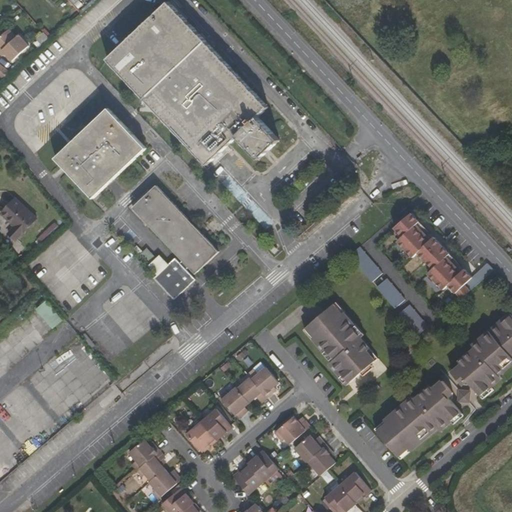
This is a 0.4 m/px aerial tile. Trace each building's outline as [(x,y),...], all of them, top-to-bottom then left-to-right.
[(79,8),(83,5),(78,0),(74,4),(79,8)] [(268,108),(168,2),(125,43),(118,50),(108,59),(208,166),(228,147),(238,137),(259,160),(280,140),(258,117),(268,108)] [(9,30),(3,35),(11,43),(16,38),(9,30)] [(36,39),(42,45),(49,38),(44,32),(36,39)] [(0,47),(6,54),(13,62),(29,47),(19,36),(11,43),(3,35),(0,37),(0,47)] [(0,64),(0,77),(3,80),(10,72),(0,64)] [(107,186),(114,179),(146,148),(109,109),(56,159),(75,179),(94,198),(107,186)] [(219,252),(156,186),(133,208),(195,274),(219,252)] [(2,214),(15,227),(9,234),(17,241),(37,219),(16,200),(2,214)] [(408,216),(413,211),(409,206),(403,211),(408,216)] [(408,216),(396,225),(405,235),(400,239),(414,256),(419,251),(434,268),(429,272),(444,289),(449,284),(462,299),(494,270),(488,263),(472,277),(464,268),(459,273),(445,257),(450,252),(435,235),(430,240),(416,224),(421,219),(413,211),(408,216)] [(435,235),(421,219),(416,224),(430,240),(435,235)] [(293,239),(289,233),(279,241),(284,247),(293,239)] [(363,245),(352,254),(375,281),(385,273),(363,245)] [(464,268),(450,252),(445,257),(459,273),(464,268)] [(149,266),(158,276),(154,279),(174,300),(195,280),(175,258),(169,265),(160,255),(149,266)] [(242,260),(238,256),(229,265),(233,269),(242,260)] [(389,278),(379,286),(396,308),(406,300),(389,278)] [(0,296),(0,303),(5,309),(8,306),(0,296)] [(53,328),(64,319),(46,300),(36,309),(53,328)] [(345,312),(337,303),(334,305),(342,314),(345,312)] [(335,360),(332,362),(331,364),(340,374),(341,373),(350,383),(377,361),(368,351),(370,349),(362,338),(363,338),(354,327),(356,326),(345,312),(342,314),(334,305),(307,327),(316,338),(314,339),(325,351),(326,350),(335,360)] [(411,305),(401,313),(418,335),(428,327),(411,305)] [(503,324),(511,316),(511,314),(510,312),(500,321),(501,322),(503,324)] [(501,322),(490,331),(492,334),(483,343),(480,339),(473,346),(475,349),(459,362),(462,365),(453,373),(463,385),(468,381),(481,396),(491,388),(502,379),(500,376),(506,370),(504,367),(511,360),(511,316),(503,324),(501,322)] [(354,327),(363,338),(366,335),(357,324),(356,326),(354,327)] [(304,330),(313,340),(314,339),(316,338),(307,327),(304,330)] [(492,334),(490,331),(480,339),(483,343),(492,334)] [(368,351),(377,361),(379,359),(370,349),(368,351)] [(325,351),(324,353),(332,362),(335,360),(326,350),(325,351)] [(254,370),(248,375),(262,391),(268,397),(273,393),(271,390),(274,387),(280,383),(267,368),(259,375),(254,370)] [(338,376),(347,386),(350,383),(341,373),(340,374),(338,376)] [(256,397),(262,391),(248,375),(242,380),(244,383),(238,389),(250,402),(256,397)] [(388,424),(378,432),(400,456),(409,449),(411,452),(422,442),(420,440),(430,431),(432,433),(439,428),(442,431),(452,422),(462,413),(449,398),(454,393),(443,381),(434,389),(432,386),(416,400),(413,397),(407,403),(409,405),(398,415),(396,412),(385,421),(388,424)] [(220,397),(239,419),(244,414),(241,410),(244,407),(250,402),(238,389),(237,388),(229,395),(226,391),(220,397)] [(491,388),(481,396),(483,399),(493,390),(491,388)] [(409,405),(407,403),(396,412),(398,415),(409,405)] [(202,422),(218,440),(229,431),(227,428),(231,426),(217,409),(202,422)] [(454,424),(464,415),(462,413),(452,422),(454,424)] [(307,431),(311,427),(306,421),(302,424),(299,421),(294,417),(275,433),(283,442),(286,439),(291,444),(307,431)] [(385,421),(376,429),(378,432),(388,424),(385,421)] [(187,435),(203,453),(208,448),(206,446),(210,444),(212,445),(218,440),(202,422),(187,435)] [(420,440),(422,442),(432,433),(430,431),(420,440)] [(315,441),(311,435),(296,448),(303,456),(300,459),(304,465),(327,446),(321,440),(318,443),(315,441)] [(133,465),(138,471),(154,456),(159,452),(155,447),(153,449),(150,446),(145,440),(130,453),(137,462),(133,465)] [(315,468),(321,476),(328,470),(337,463),(332,457),(329,454),(332,452),(327,446),(304,465),(310,472),(315,468)] [(409,449),(400,456),(402,460),(411,452),(409,449)] [(265,482),(280,469),(272,461),(265,451),(253,461),(255,463),(252,466),(265,482)] [(152,481),(165,469),(160,463),(154,456),(138,471),(143,477),(145,474),(152,481)] [(250,495),(265,482),(252,466),(250,464),(244,469),(245,472),(242,474),(240,472),(234,477),(250,495)] [(152,481),(150,482),(157,490),(153,493),(159,500),(178,484),(181,481),(176,474),(172,477),(170,474),(165,469),(152,481)] [(356,473),(342,485),(356,501),(357,503),(363,498),(362,496),(364,494),(366,496),(372,491),(356,473)] [(327,499),(338,511),(347,511),(353,508),(352,505),(356,501),(342,485),(327,499)] [(183,494),(179,490),(164,504),(170,511),(183,511),(194,503),(185,492),(183,494)] [(198,511),(200,510),(194,503),(183,511),(198,511)] [(443,511),(447,509),(441,503),(435,508),(437,511),(443,511)]
